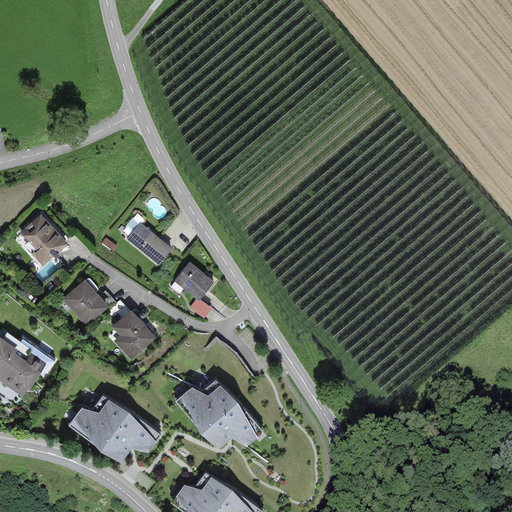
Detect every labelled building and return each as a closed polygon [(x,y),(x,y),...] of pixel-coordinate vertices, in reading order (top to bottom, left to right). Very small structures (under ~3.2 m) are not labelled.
[(45,213),(25,232),(41,249),(36,253),(48,267),(53,262),(73,243),(45,213)] [(142,218),(136,214),(126,231),(132,234),(142,218)] [(176,250),(145,223),(130,240),(162,267),(176,250)] [(218,282),(194,262),(178,281),(202,301),(218,282)] [(114,305),(90,278),(67,298),(90,325),(114,305)] [(159,337),(136,309),(116,326),(124,335),(118,340),(133,358),(159,337)] [(30,354),(5,335),(0,341),(0,345),(1,346),(0,346),(0,377),(25,398),(52,363),(34,349),(30,354)] [(193,384),(176,398),(202,432),(219,446),(231,435),(249,443),(264,429),(239,401),(215,378),(203,390),(193,384)] [(69,423),(102,450),(122,460),(132,446),(149,450),(162,432),(104,393),(93,408),(83,405),(69,423)] [(185,482),(171,500),(189,511),(262,511),(265,509),(207,470),(195,484),(185,482)]
